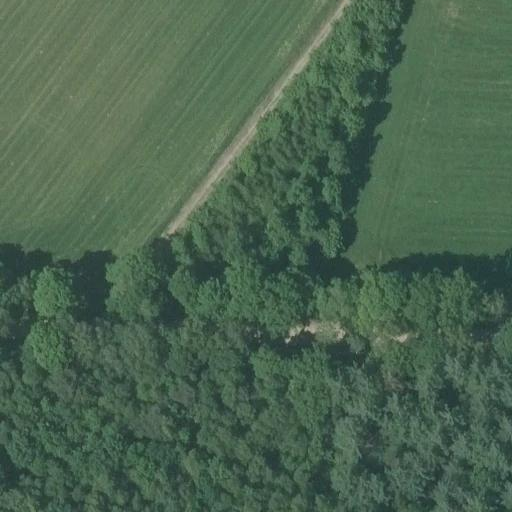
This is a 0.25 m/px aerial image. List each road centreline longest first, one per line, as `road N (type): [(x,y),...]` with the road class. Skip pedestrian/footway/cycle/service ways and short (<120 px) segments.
road 1 (track): [(511,340),(98,329)]
road 2 (track): [(98,329),(342,0)]
